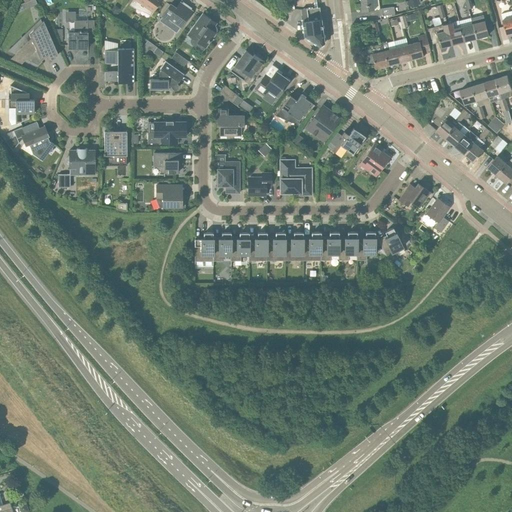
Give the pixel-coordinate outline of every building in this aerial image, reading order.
[(152,12),(161,0),(134,0),(133,1),(143,8),(144,6),(152,12)] [(372,0),(360,0),(362,12),(374,10),(372,0)] [(408,0),(409,1),(406,2),(408,7),(410,6),(411,8),(419,6),(418,4),(421,3),(419,0),(408,0)] [(185,6),(180,3),(175,9),(170,5),(161,17),(162,17),(159,21),(170,29),(174,23),(181,28),(192,11),(190,10),(192,8),(186,4),(185,6)] [(121,9),(115,5),(109,12),(115,17),(121,9)] [(380,16),(395,14),(394,7),(379,9),(380,16)] [(320,46),(325,43),(320,8),(301,11),(305,36),(320,46)] [(209,44),(211,41),(210,41),(216,33),(215,33),(217,30),(217,29),(216,28),(215,26),(217,24),(203,14),(191,31),(195,34),(192,38),(190,41),(191,43),(192,45),(193,46),(196,46),(203,51),(205,47),(206,48),(209,43),(209,44)] [(472,24),(476,39),(488,35),(483,15),(471,19),(472,24)] [(511,33),(511,17),(503,20),(507,35),(511,33)] [(76,47),(88,47),(88,31),(94,31),(94,20),(88,21),(88,18),(87,18),(88,21),(75,21),(75,32),(68,32),(68,30),(68,49),(76,49),(76,47)] [(464,42),(476,39),(472,24),(471,19),(472,24),(461,27),(464,42)] [(58,55),(44,21),(35,29),(37,34),(11,59),(22,64),(36,50),(41,61),(46,56),(50,63),(58,55)] [(464,42),(461,27),(460,27),(459,22),(447,25),(449,30),(452,45),(464,42)] [(440,48),(452,45),(449,30),(447,25),(428,29),(432,45),(439,43),(440,48)] [(419,37),(420,42),(408,45),(412,59),(424,56),(424,54),(431,52),(427,34),(419,37)] [(400,62),(396,48),(390,50),(387,42),(382,43),(388,66),(400,62)] [(388,66),(382,43),(365,48),(369,64),(374,63),(376,69),(388,66)] [(400,62),(412,59),(408,45),(396,48),(400,62)] [(117,48),(117,50),(105,50),(105,64),(117,64),(117,71),(105,71),(105,81),(117,81),(117,82),(134,82),(134,48),(117,48)] [(160,57),(164,52),(158,48),(154,52),(160,57)] [(184,67),(188,61),(176,52),(172,58),(184,67)] [(257,56),(254,53),(250,59),(243,54),(234,66),(233,66),(230,70),(239,76),(241,73),(250,79),(265,59),(258,54),(257,56)] [(179,82),(184,74),(165,61),(160,69),(161,69),(159,72),(159,79),(150,79),(150,90),(169,90),(169,86),(172,86),(172,88),(174,89),(176,89),(177,89),(178,87),(178,85),(177,83),(178,82),(179,82)] [(285,77),(278,73),(278,74),(275,74),(274,74),(271,79),(266,75),(255,89),(264,96),(268,90),(277,97),(282,89),(283,90),(284,88),(287,82),(288,83),(291,80),(286,76),(285,77)] [(496,79),(501,93),(511,89),(511,87),(508,75),(496,79)] [(502,99),(501,93),(496,79),(484,83),(489,97),(491,103),(500,100),(502,106),(507,104),(504,98),(502,99)] [(304,97),(301,95),(310,84),(309,83),(297,100),(290,95),(275,116),(286,120),(290,114),(299,121),(312,103),(305,98),(305,97),(304,97)] [(473,86),(477,101),(489,97),(484,83),(473,86)] [(34,113),(34,100),(29,100),(29,93),(27,93),(27,92),(10,86),(11,86),(11,99),(9,99),(9,108),(16,108),(16,124),(14,124),(15,125),(29,119),(29,113),(34,113)] [(239,95),(226,86),(225,88),(224,88),(220,93),(233,103),(239,95)] [(465,104),(477,101),(473,86),(461,90),(465,104)] [(243,100),(239,106),(248,113),(253,107),(243,100)] [(340,118),(331,111),(329,114),(321,108),(306,128),(317,136),(321,131),(327,136),(340,118)] [(227,116),(227,109),(219,109),(219,116),(217,116),(217,125),(220,125),(220,138),(241,138),(241,125),(243,125),(243,116),(227,116)] [(511,122),(509,111),(504,112),(503,112),(507,124),(511,122)] [(456,127),(460,122),(456,119),(450,114),(436,131),(446,139),(456,127)] [(492,121),(501,129),(505,124),(496,117),(492,121)] [(497,133),(501,129),(492,121),(488,126),(497,133)] [(177,137),(183,137),(183,129),(181,129),(180,122),(161,122),(161,130),(157,130),(157,132),(148,133),(148,143),(160,143),(177,143),(177,137)] [(456,146),(469,130),(460,122),(456,127),(446,139),(456,146)] [(25,135),(22,127),(14,131),(16,136),(8,139),(15,147),(19,142),(17,138),(21,136),(24,143),(21,148),(32,155),(33,153),(42,160),(47,153),(52,151),(53,146),(54,144),(49,141),(47,136),(45,137),(41,128),(25,135)] [(326,147),(335,153),(341,146),(353,154),(366,137),(353,128),(349,134),(344,131),(342,135),(337,132),(326,147)] [(465,154),(479,137),(470,130),(469,130),(456,146),(465,154)] [(117,160),(117,165),(127,165),(127,131),(126,131),(126,132),(113,132),(113,131),(104,131),(105,153),(103,153),(103,155),(105,155),(105,160),(117,160)] [(483,141),(487,136),(483,133),(479,137),(465,154),(475,162),(484,151),(481,148),(485,143),(483,141)] [(298,147),(304,139),(298,135),(292,142),(298,147)] [(495,149),(503,140),(498,136),(491,145),(495,149)] [(503,140),(495,149),(500,153),(507,144),(503,140)] [(261,148),(267,154),(268,153),(270,155),(273,152),(271,150),(272,149),(265,143),(261,148)] [(379,149),(381,147),(374,143),(362,160),(369,166),(367,169),(377,176),(385,164),(388,164),(388,160),(389,159),(382,154),(383,152),(379,149)] [(87,150),(87,148),(77,148),(77,150),(70,150),(70,155),(67,158),(67,162),(70,165),(70,168),(76,168),(76,175),(86,175),(86,168),(95,168),(95,150),(87,150)] [(178,160),(182,160),(182,153),(154,153),(154,166),(164,166),(164,176),(165,176),(165,173),(178,173),(178,160)] [(498,175),(507,164),(498,156),(488,167),(498,175)] [(511,159),(507,164),(498,175),(507,184),(511,178),(511,159)] [(294,169),(294,161),(281,161),(281,193),(301,193),(301,195),(311,194),(311,176),(303,176),(303,169),(294,169)] [(239,193),(239,162),(225,162),(225,169),(218,169),(218,186),(225,186),(225,191),(232,191),(232,193),(239,193)] [(58,187),(70,187),(70,174),(58,174),(58,187)] [(249,195),(265,195),(265,186),(271,186),(271,174),(263,174),(263,179),(249,179),(249,195)] [(412,192),(406,189),(399,200),(404,204),(407,198),(419,207),(430,192),(418,184),(412,192)] [(176,193),(176,185),(157,185),(157,199),(163,199),(163,207),(182,207),(182,193),(176,193)] [(441,233),(449,221),(442,217),(450,207),(438,198),(427,214),(438,222),(434,228),(441,233)] [(117,204),(117,210),(128,212),(128,204),(117,204)] [(375,232),(389,261),(398,257),(395,251),(403,247),(400,241),(402,240),(398,232),(396,233),(393,228),(385,232),(387,237),(380,241),(375,232)] [(303,261),(321,261),(321,232),(312,233),(312,238),(303,238),(303,233),(303,261)] [(339,261),(339,232),(330,232),(330,238),(321,238),(321,232),(321,261),(331,261),(331,254),(339,254),(339,261)] [(357,260),(357,232),(348,232),(348,238),(339,238),(339,232),(339,261),(349,260),(349,254),(357,254),(357,260)] [(389,261),(375,232),(366,232),(366,238),(357,238),(357,232),(357,260),(367,260),(367,254),(375,254),(375,246),(381,246),(389,261)] [(195,261),(213,261),(213,233),(204,233),(204,239),(195,239),(195,261)] [(231,261),(231,233),(222,233),(222,239),(213,239),(213,233),(213,261),(223,261),(223,254),(231,254),(231,261)] [(249,261),(249,233),(240,233),(240,238),(231,238),(231,233),(231,261),(241,261),(241,254),(249,254),(249,261)] [(249,261),(267,261),(267,233),(258,233),(258,238),(249,238),(249,233),(249,261)] [(267,261),(285,261),(285,233),(276,233),(276,238),(267,238),(267,233),(267,261)] [(285,261),(303,261),(303,233),(294,233),(294,238),(285,238),(285,233),(285,261)] [(0,511),(12,508),(10,503),(4,504),(3,505),(0,495),(0,511)]
